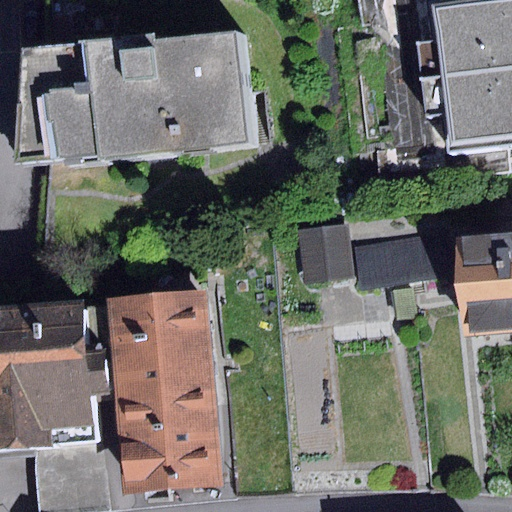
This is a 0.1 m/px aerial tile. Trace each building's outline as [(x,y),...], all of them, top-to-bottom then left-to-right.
[(511,0),(492,0),(432,7),(431,0),(356,0),(379,189),(510,174),(508,151),(511,150),(511,0)] [(243,34),(30,56),(22,171),(254,147),(243,34)] [(347,225),(300,230),(306,285),(353,279),(347,225)] [(511,233),(455,239),(463,336),(511,332),(511,233)] [(446,234),(356,248),(363,291),(453,277),(446,234)] [(203,290),(106,298),(123,495),(220,487),(203,290)] [(88,304),(0,313),(0,449),(102,439),(88,304)]
